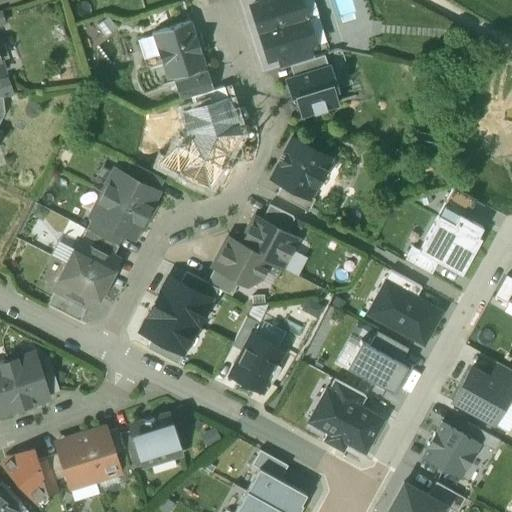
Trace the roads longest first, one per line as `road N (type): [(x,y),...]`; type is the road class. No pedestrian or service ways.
road 1 (residential): [(100,353),(162,240),(181,220),(234,200),(267,137),(262,101),(231,35)]
road 2 (residential): [(511,240),(363,488)]
road 3 (residential): [(140,372),(363,488)]
road 4 (residential): [(0,440),(109,403),(140,372)]
